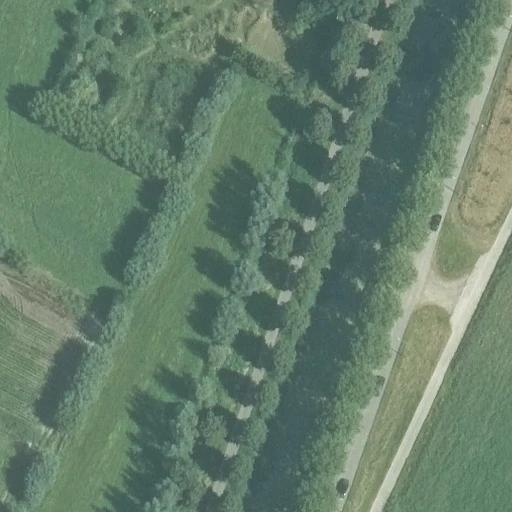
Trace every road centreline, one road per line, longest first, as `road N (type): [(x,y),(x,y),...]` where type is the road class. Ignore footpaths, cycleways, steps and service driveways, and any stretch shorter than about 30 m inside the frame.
road 1 (unclassified): [(385,0),(210,511)]
road 2 (tertiary): [(503,0),(330,511)]
road 3 (unclassified): [(511,226),(377,511)]
